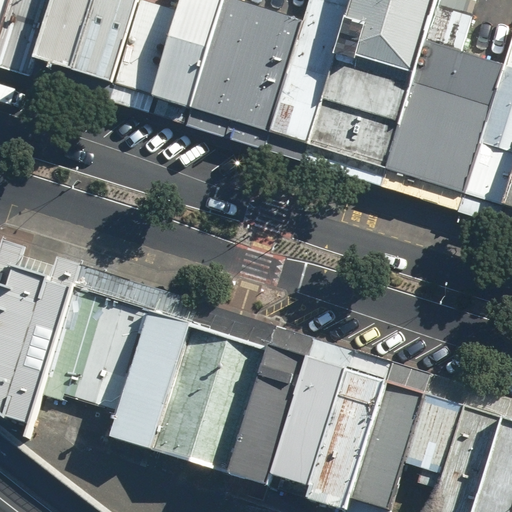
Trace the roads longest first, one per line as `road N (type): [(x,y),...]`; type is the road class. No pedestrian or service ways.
road 1 (tertiary): [(0,122),(511,286)]
road 2 (tertiary): [(511,346),(0,185)]
